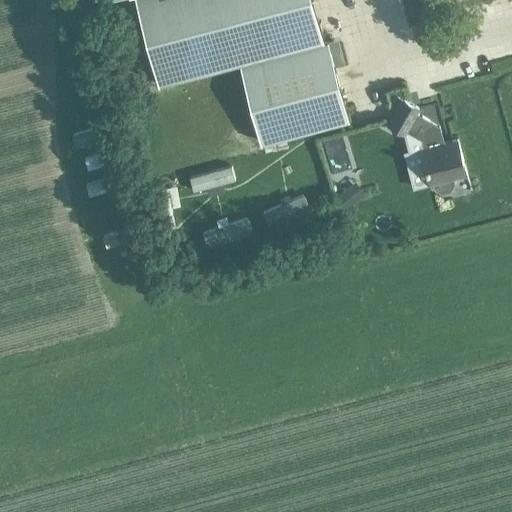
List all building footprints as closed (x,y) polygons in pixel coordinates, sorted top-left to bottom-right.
[(137,0),(139,4),(159,82),(236,61),(240,60),(324,39),(313,0),(137,0)] [(241,64),(261,142),(349,119),(333,61),(343,59),(338,41),(334,42),(333,36),(324,39),(240,60),(241,64)] [(404,99),(403,101),(389,124),(404,133),(406,131),(422,140),(424,149),(421,149),(430,183),(433,183),(435,189),(442,193),(450,191),(455,184),(453,177),(467,174),(458,140),(444,143),(442,134),(435,130),(433,122),(416,113),(419,108),(404,99)] [(230,211),(255,203),(248,182),(224,190),(230,211)] [(166,189),(157,192),(166,220),(175,217),(166,189)] [(345,189),(333,199),(344,211),(356,201),(345,189)]
